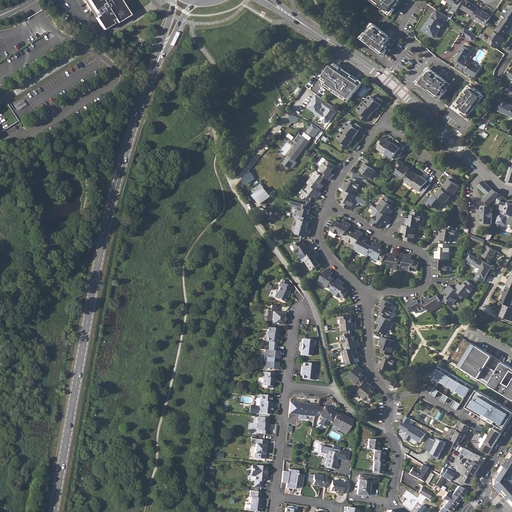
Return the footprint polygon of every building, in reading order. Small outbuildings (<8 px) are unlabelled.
[(127,15),(117,0),(87,0),(98,16),(95,18),(103,30),(127,15)] [(369,0),(374,3),(373,4),(388,15),(389,13),(391,15),(394,10),(393,10),(395,7),(400,1),(398,0),(369,0)] [(444,0),(454,6),(452,9),(456,12),(463,0),(444,0)] [(462,9),(473,16),(477,9),(478,8),(467,1),(462,9)] [(473,16),(473,17),(486,25),(488,22),(491,16),(481,10),(481,11),(477,9),(473,16)] [(448,17),(437,11),(436,10),(434,14),(438,17),(436,20),(432,18),(427,25),(426,24),(422,31),(434,39),(443,25),(440,23),(443,20),(445,21),(448,17)] [(500,25),(498,28),(505,33),(506,34),(509,31),(511,25),(511,18),(507,16),(505,20),(504,19),(500,25)] [(389,38),(375,26),(370,31),(370,32),(368,34),(367,33),(364,37),(366,39),(364,40),(378,52),(379,51),(383,55),(385,56),(388,51),(387,51),(388,49),(389,49),(392,45),(389,42),(390,41),(388,40),(389,38)] [(465,28),(464,28),(460,34),(466,38),(469,35),(475,39),(477,36),(465,28)] [(492,41),(490,44),(497,49),(499,45),(498,44),(504,35),(505,33),(498,28),(495,32),(490,39),(492,41)] [(472,51),(463,46),(461,49),(462,50),(455,60),(457,61),(457,64),(457,65),(467,71),(467,72),(475,77),(480,69),(466,61),(466,60),(472,51)] [(324,81),(322,84),(347,101),(360,83),(354,79),(356,77),(338,65),(337,67),(334,65),(331,69),(329,72),(330,73),(324,81)] [(331,69),(329,67),(321,79),(324,81),(330,73),(329,72),(331,69)] [(450,85),(429,69),(424,75),(422,77),(421,77),(418,81),(420,82),(419,84),(433,95),(434,94),(440,99),(446,90),(445,90),(450,85)] [(476,90),(470,85),(454,106),(459,110),(462,113),(461,114),(468,120),(471,116),(470,115),(469,114),(471,111),(472,112),(484,98),(482,96),(484,94),(476,89),(476,90)] [(320,117),(321,120),(325,123),(328,122),(337,109),(316,95),(307,107),(320,117)] [(371,96),(365,103),(374,110),(375,111),(383,100),(377,96),(375,99),(371,96)] [(499,110),(511,115),(511,104),(503,100),(499,110)] [(365,103),(364,103),(358,110),(362,114),(360,116),(366,121),(374,110),(365,103)] [(349,122),(343,130),(344,131),(353,138),(361,127),(356,123),(353,126),(349,122)] [(297,162),(294,160),(312,138),(312,137),(315,137),(320,130),(313,124),(312,124),(311,125),(312,126),(306,134),(306,133),(303,137),(299,134),(295,140),(298,143),(283,163),(289,168),(290,165),(293,167),(297,162)] [(353,138),(344,131),(339,138),(343,142),(341,145),(346,149),(354,138),(353,138)] [(378,148),(385,153),(386,153),(393,144),(386,138),(385,140),(382,137),(378,142),(381,145),(378,148)] [(393,144),(386,153),(393,158),(395,155),(398,157),(402,152),(400,149),(400,148),(394,143),(393,144)] [(322,171),(320,174),(325,177),(329,180),(334,174),(331,172),(335,166),(324,157),(321,160),(324,162),(320,169),(322,171)] [(366,163),(364,166),(360,170),(370,178),(376,171),(371,167),(373,164),(367,159),(365,162),(366,163)] [(401,160),(396,166),(399,168),(395,173),(402,179),(406,174),(410,169),(406,166),(403,164),(404,163),(401,160)] [(251,168),(243,179),(246,185),(257,179),(251,168)] [(410,169),(406,174),(409,176),(405,181),(412,187),(413,186),(420,177),(415,173),(413,172),(414,171),(411,168),(410,169)] [(314,174),(309,180),(312,182),(310,185),(312,187),(319,192),(323,186),(320,183),(325,177),(320,174),(318,172),(316,175),(314,174)] [(345,182),(341,188),(344,190),(351,194),(353,190),(356,192),(360,185),(358,184),(359,181),(352,176),(348,183),(345,182)] [(420,177),(413,186),(423,193),(425,190),(430,185),(427,182),(428,181),(421,176),(420,177)] [(447,182),(444,186),(450,191),(454,194),(459,187),(454,183),(456,180),(451,176),(448,178),(449,179),(447,182)] [(484,181),(478,187),(487,195),(483,200),(485,202),(482,205),(481,205),(481,213),(482,213),(481,222),(491,223),(492,213),(490,213),(491,206),(489,206),(491,203),(495,207),(498,204),(503,196),(500,195),(492,189),(484,181)] [(255,196),(262,204),(271,196),(261,184),(256,188),(260,192),(255,196)] [(440,188),(435,195),(444,202),(445,203),(450,196),(452,197),(455,194),(450,191),(444,186),(442,189),(440,188)] [(304,195),(302,198),(307,202),(309,204),(314,197),(317,200),(321,194),(319,192),(312,187),(310,189),(308,187),(303,194),(304,195)] [(351,194),(344,190),(341,196),(344,198),(341,205),(349,209),(350,206),(352,207),(355,200),(353,198),(354,195),(351,194)] [(429,201),(428,200),(425,203),(431,208),(433,205),(438,209),(444,202),(435,195),(434,194),(431,199),(429,201)] [(384,198),(379,205),(382,207),(380,210),(389,217),(393,211),(390,208),(394,202),(387,197),(385,199),(384,198)] [(497,223),(506,225),(506,223),(511,224),(511,202),(509,202),(508,203),(503,202),(501,209),(500,214),(497,223)] [(301,207),(299,207),(297,215),(300,215),(299,219),(300,219),(309,221),(310,222),(312,215),(309,214),(311,206),(309,206),(306,205),(302,204),(301,207)] [(374,220),(372,223),(379,228),(384,222),(387,224),(391,218),(389,217),(380,210),(373,219),(374,220)] [(406,218),(406,226),(413,227),(416,227),(417,224),(420,224),(421,216),(420,216),(420,212),(411,211),(410,218),(406,218)] [(297,222),(295,230),(298,231),(297,234),(301,235),(303,236),(308,237),(310,230),(307,228),(309,221),(300,219),(299,222),(297,222)] [(336,220),(331,229),(329,234),(335,237),(337,234),(341,235),(342,233),(345,234),(348,229),(350,224),(344,221),(342,224),(336,220)] [(406,226),(402,225),(401,233),(405,233),(404,241),(413,242),(413,239),(415,239),(416,231),(413,230),(413,227),(406,226)] [(439,239),(446,241),(448,241),(450,241),(451,238),(454,238),(455,230),(453,230),(454,226),(445,225),(444,232),(440,232),(439,239)] [(345,234),(343,237),(346,238),(346,240),(353,244),(355,241),(357,243),(361,236),(363,233),(356,229),(354,232),(348,229),(345,234)] [(484,238),(472,233),(471,237),(483,242),(484,238)] [(357,243),(356,246),(359,247),(358,250),(365,254),(366,252),(369,254),(370,251),(373,246),(366,243),(368,239),(361,236),(357,243)] [(300,242),(295,245),(297,248),(295,249),(300,256),(302,254),(304,257),(314,251),(310,244),(306,246),(302,240),(300,242)] [(373,246),(370,251),(373,253),(372,256),(379,260),(380,258),(383,260),(387,252),(381,249),(382,245),(376,241),(373,246)] [(435,251),(434,258),(445,259),(446,259),(446,256),(449,256),(450,248),(448,248),(448,244),(446,244),(439,243),(439,251),(435,251)] [(487,245),(482,256),(491,261),(497,251),(487,245)] [(304,257),(302,259),(304,262),(305,261),(309,267),(311,267),(313,270),(320,265),(316,259),(319,257),(315,250),(314,251),(304,257)] [(389,255),(387,264),(390,264),(390,268),(398,269),(398,268),(402,268),(403,265),(404,260),(396,258),(397,254),(389,253),(389,255)] [(483,282),(492,265),(477,257),(470,253),(467,259),(472,262),(471,264),(480,269),(475,279),(483,282)] [(404,260),(403,265),(406,266),(405,269),(413,271),(414,269),(417,270),(419,261),(411,260),(412,256),(404,254),(404,260)] [(434,258),(433,258),(433,266),(437,266),(437,274),(445,274),(446,271),(447,271),(448,263),(444,263),(445,259),(434,258)] [(326,268),(320,278),(323,280),(321,282),(328,287),(329,286),(332,288),(337,280),(331,276),(333,273),(326,268)] [(337,280),(332,288),(335,290),(333,292),(340,297),(341,295),(344,298),(349,290),(343,286),(345,283),(338,278),(337,280)] [(284,302),(286,298),(285,297),(287,294),(288,294),(291,287),(285,284),(286,281),(282,279),(281,282),(280,282),(278,286),(279,286),(277,291),(276,291),(273,297),(284,302)] [(459,283),(454,289),(458,292),(461,294),(464,296),(466,294),(468,296),(473,289),(472,288),(474,285),(467,280),(462,286),(459,283)] [(502,297),(500,302),(505,304),(507,305),(511,307),(511,287),(505,285),(505,284),(502,290),(503,291),(505,292),(502,297)] [(447,294),(443,299),(445,301),(450,305),(452,303),(453,304),(459,297),(456,295),(458,292),(454,289),(449,285),(444,291),(447,294)] [(298,291),(293,295),(297,300),(302,296),(298,291)] [(429,296),(422,300),(426,305),(426,307),(428,309),(431,308),(433,311),(440,306),(439,305),(442,303),(441,301),(437,295),(431,299),(429,296)] [(422,300),(421,298),(415,301),(412,298),(406,302),(412,312),(415,310),(416,313),(423,309),(422,307),(426,305),(422,300)] [(382,307),(379,314),(381,315),(388,319),(394,309),(391,307),(393,304),(383,299),(379,305),(382,307)] [(505,304),(500,315),(511,320),(511,307),(507,305),(505,304)] [(280,306),(271,305),(270,312),(272,312),(271,318),(269,319),(269,322),(270,324),(282,325),(283,321),(283,317),(284,312),(279,312),(280,306)] [(343,319),(341,319),(342,327),(345,327),(345,330),(350,330),(352,330),(356,329),(356,322),(352,322),(351,315),(342,315),(343,319)] [(388,319),(381,315),(378,321),(381,323),(377,330),(383,333),(385,334),(387,332),(389,332),(392,325),(390,323),(391,320),(388,319)] [(278,328),(267,327),(267,331),(266,331),(266,335),(266,336),(266,341),(276,342),(277,333),(278,333),(278,328)] [(344,338),(342,338),(345,346),(348,345),(349,349),(357,347),(360,346),(358,339),(354,339),(352,332),(350,333),(343,335),(344,338)] [(383,345),(381,352),(386,353),(389,355),(390,352),(392,352),(395,344),(392,343),(393,340),(384,337),(382,336),(380,344),(383,345)] [(299,342),(299,346),(311,348),(312,339),(301,339),(301,343),(299,342)] [(458,365),(462,367),(476,345),(472,342),(458,365)] [(511,367),(503,362),(497,371),(487,365),(493,355),(476,345),(462,367),(511,398),(511,367)] [(311,348),(299,346),(298,350),(300,350),(299,355),(310,356),(311,348)] [(346,353),(343,354),(345,362),(347,361),(348,365),(354,364),(357,363),(355,355),(358,355),(357,347),(349,349),(345,350),(346,353)] [(275,350),(264,349),(262,368),(276,369),(277,362),(271,361),(272,357),(275,358),(275,350)] [(389,355),(386,353),(384,361),(380,360),(378,367),(388,371),(389,367),(392,368),(395,361),(393,360),(395,356),(391,355),(389,355)] [(300,366),(300,370),(314,372),(315,364),(302,362),(302,366),(300,366)] [(356,367),(351,374),(353,376),(351,378),(357,384),(358,383),(361,385),(364,382),(365,380),(367,378),(361,373),(364,370),(358,365),(356,367)] [(439,366),(438,367),(472,388),(473,387),(439,366)] [(437,369),(432,377),(465,397),(470,389),(437,369)] [(314,372),(300,370),(299,374),(301,374),(301,378),(313,380),(314,372)] [(273,373),(261,372),(261,376),(262,376),(261,385),(265,385),(265,387),(270,388),(270,386),(271,386),(272,378),(272,377),(273,373)] [(366,383),(360,391),(362,393),(360,395),(367,400),(368,399),(371,401),(376,395),(371,390),(373,387),(367,382),(366,383)] [(431,394),(435,397),(439,391),(434,388),(431,394)] [(478,390),(468,407),(497,424),(494,428),(502,433),(511,416),(511,413),(511,410),(505,406),(504,409),(501,408),(503,405),(494,399),(493,401),(491,399),(492,398),(478,390)] [(270,395),(259,394),(257,413),(271,414),(271,407),(271,405),(271,401),(270,401),(270,395)] [(449,397),(444,394),(440,400),(445,403),(449,397)] [(452,407),(457,410),(460,404),(456,401),(452,407)] [(299,403),(289,402),(288,414),(298,415),(314,417),(315,413),(316,406),(317,404),(299,403)] [(323,408),(316,406),(315,413),(319,414),(318,417),(321,418),(319,423),(319,425),(323,427),(325,426),(327,421),(331,423),(331,422),(336,413),(331,410),(331,411),(328,409),(323,407),(323,408)] [(336,413),(331,422),(339,427),(338,428),(338,429),(346,434),(353,420),(347,417),(347,418),(336,413)] [(268,417),(256,416),(255,421),(257,421),(257,430),(260,430),(260,434),(266,434),(266,431),(267,422),(268,422),(268,417)] [(455,429),(450,439),(455,442),(461,445),(470,426),(459,420),(455,429)] [(450,429),(446,437),(450,439),(455,429),(453,428),(450,429)] [(490,436),(497,440),(502,433),(494,428),(490,436)] [(497,440),(485,434),(479,444),(481,448),(489,454),(497,440)] [(266,440),(254,439),(250,438),(250,443),(255,444),(254,453),(253,452),(252,457),(264,459),(264,454),(263,454),(264,445),(265,445),(266,440)] [(373,461),(372,473),(382,474),(382,467),(383,467),(384,463),(382,462),(383,455),(384,455),(384,451),(380,451),(380,446),(378,446),(378,442),(376,440),(368,439),(367,449),(373,450),(372,461),(373,461)] [(486,458),(464,446),(461,453),(466,456),(466,455),(474,460),(463,479),(470,483),(486,458)] [(511,449),(511,451),(511,454),(510,458),(507,457),(503,464),(505,465),(499,475),(497,473),(495,477),(497,479),(497,484),(495,486),(501,492),(503,491),(508,496),(506,498),(509,501),(511,498),(511,449)] [(326,458),(324,466),(335,469),(337,460),(335,460),(337,453),(326,450),(325,458),(326,458)] [(423,464),(421,467),(430,472),(432,470),(423,464)] [(265,466),(252,465),(252,468),(251,468),(251,470),(251,471),(251,474),(254,474),(256,476),(255,480),(253,482),(253,486),(261,487),(261,481),(263,481),(263,477),(265,476),(265,473),(264,473),(264,471),(265,471),(266,467),(264,467),(265,466)] [(435,466),(433,470),(439,475),(442,469),(435,466)] [(412,467),(409,473),(424,482),(430,472),(421,467),(419,471),(412,467)] [(442,469),(439,475),(441,476),(446,479),(449,481),(453,473),(443,467),(442,469)] [(282,471),(281,482),(286,483),(285,488),(293,489),(294,486),(301,487),(303,475),(296,474),(296,471),(288,469),(288,472),(282,471)] [(312,485),(318,486),(320,486),(320,488),(324,488),(326,476),(321,476),(312,475),(311,480),(312,481),(312,485)] [(367,495),(370,476),(359,475),(356,494),(367,495)] [(441,476),(435,486),(441,488),(446,479),(441,476)] [(342,492),(347,493),(349,481),(344,481),(344,483),(331,481),(330,491),(337,492),(337,494),(342,495),(342,492)] [(458,486),(451,494),(458,500),(465,490),(458,486)] [(425,497),(429,499),(432,494),(421,488),(418,493),(425,497)] [(260,491),(250,490),(249,497),(250,497),(249,504),(246,503),(245,510),(249,510),(260,511),(261,503),(262,498),(259,498),(260,497),(260,491)] [(447,492),(441,499),(444,500),(446,501),(453,507),(458,500),(451,494),(447,492)] [(417,509),(415,511),(425,511),(428,508),(427,508),(431,500),(429,499),(425,497),(421,503),(417,501),(414,507),(417,509)] [(446,501),(437,511),(449,511),(453,507),(446,501)]
